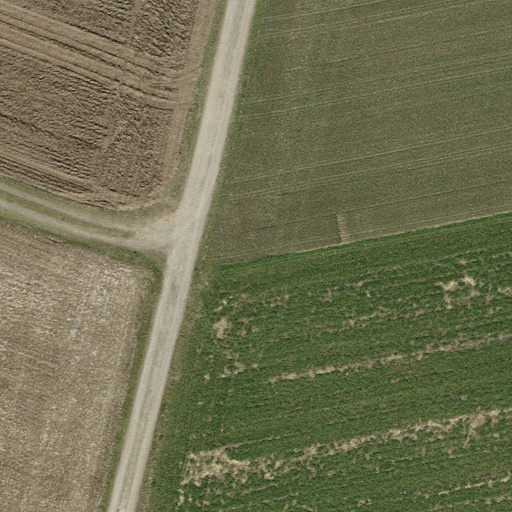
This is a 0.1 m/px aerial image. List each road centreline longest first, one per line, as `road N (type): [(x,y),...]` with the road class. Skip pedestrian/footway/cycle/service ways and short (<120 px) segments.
road 1 (track): [(114,511),(234,0)]
road 2 (track): [(0,206),(170,272)]
